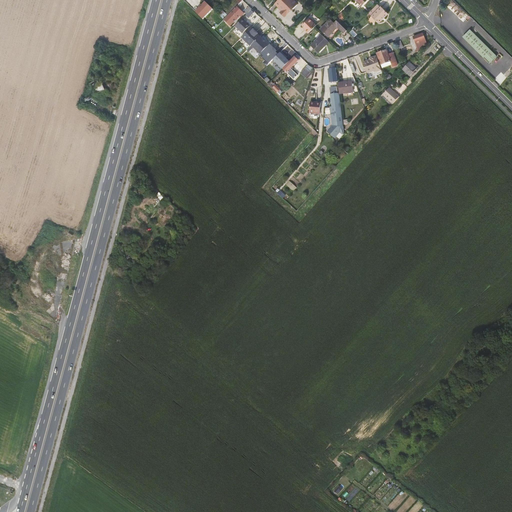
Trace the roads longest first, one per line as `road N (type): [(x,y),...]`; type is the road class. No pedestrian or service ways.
road 1 (trunk): [(30,511),(167,0)]
road 2 (trunk): [(158,0),(21,511)]
road 3 (residential): [(426,22),(315,63),(250,0)]
